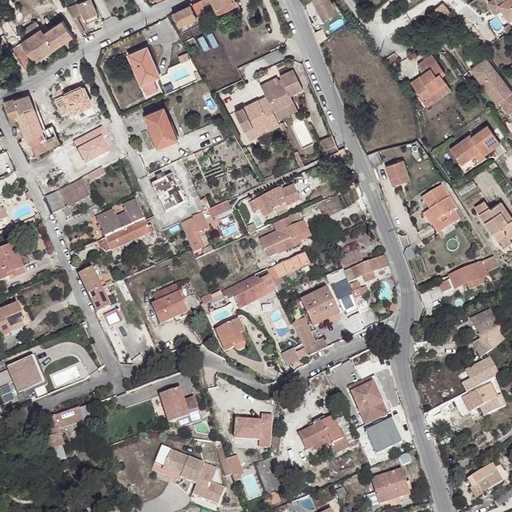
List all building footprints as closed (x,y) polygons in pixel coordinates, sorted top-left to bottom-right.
[(86,0),(85,0),(66,10),(71,20),(75,18),(80,16),(85,25),(97,19),(86,0)] [(233,0),(200,0),(171,13),(177,27),(196,18),(194,14),(204,10),(202,6),(211,1),(220,20),(238,11),(233,0)] [(311,0),(322,21),(336,13),(328,0),(311,0)] [(511,0),(495,0),(489,4),(496,15),(502,11),(509,23),(511,20),(511,0)] [(439,17),(448,10),(442,2),(433,9),(439,17)] [(58,12),(64,10),(61,3),(55,6),(58,12)] [(71,20),(80,35),(83,33),(75,18),(71,20)] [(61,22),(44,34),(43,34),(52,49),(71,37),(61,22)] [(26,39),(40,29),(37,24),(22,33),(26,39)] [(43,34),(44,34),(40,29),(26,39),(20,42),(33,62),(52,49),(43,34)] [(16,36),(20,42),(26,39),(22,33),(16,36)] [(25,67),(33,62),(20,42),(13,47),(25,67)] [(151,79),(154,77),(149,65),(153,63),(144,46),(125,55),(139,84),(144,94),(155,89),(151,79)] [(442,76),(446,74),(433,55),(428,47),(412,56),(416,64),(408,69),(410,72),(406,74),(415,91),(417,90),(420,95),(424,100),(447,84),(442,76)] [(486,58),(470,70),(496,103),(499,101),(508,114),(511,110),(511,92),(492,66),(486,58)] [(149,65),(154,77),(158,75),(153,63),(149,65)] [(277,81),(260,89),(265,100),(273,115),(294,104),(290,98),(303,92),(293,73),(280,79),(284,85),(280,87),(277,81)] [(427,105),(451,89),(447,84),(424,100),(427,105)] [(2,101),(3,105),(14,100),(21,98),(19,93),(2,101)] [(27,95),(21,98),(14,100),(3,105),(11,124),(17,121),(15,117),(33,109),(29,100),(27,95)] [(277,123),(273,115),(265,100),(257,104),(260,107),(245,115),(243,111),(235,115),(249,143),(257,139),(255,135),(277,123)] [(257,104),(243,111),(245,115),(260,107),(257,104)] [(298,113),(294,104),(273,115),(277,123),(298,113)] [(168,135),(175,132),(163,106),(139,116),(143,125),(145,123),(156,146),(170,140),(168,135)] [(17,121),(25,140),(42,133),(33,109),(15,117),(17,121)] [(257,139),(280,128),(277,123),(255,135),(257,139)] [(461,162),(477,153),(481,150),(483,154),(500,143),(488,126),(472,137),(470,135),(451,147),(461,162)] [(42,133),(25,140),(21,142),(24,151),(43,144),(46,153),(61,147),(54,129),(42,133)] [(333,135),(319,140),(325,156),(329,154),(339,149),(333,135)] [(339,149),(329,154),(331,158),(333,162),(347,156),(344,147),(339,149)] [(377,150),(367,154),(372,168),(382,164),(377,150)] [(410,178),(402,159),(386,165),(394,185),(410,178)] [(104,166),(89,175),(93,181),(108,173),(104,166)] [(84,178),(86,177),(81,169),(66,178),(67,180),(70,186),(84,178)] [(159,203),(180,194),(171,175),(150,185),(159,203)] [(54,195),(47,199),(54,216),(64,212),(67,221),(72,219),(69,210),(93,202),(84,178),(70,186),(54,195)] [(51,189),(54,195),(70,186),(67,180),(51,189)] [(285,204),(286,208),(301,202),(293,185),(284,189),(279,191),(278,188),(247,202),(252,213),(260,210),(264,219),(275,214),(273,210),(285,204)] [(325,218),(356,203),(350,188),(318,204),(325,218)] [(423,199),(431,211),(438,221),(435,223),(441,233),(459,223),(453,213),(457,211),(442,188),(423,199)] [(184,203),(180,194),(159,203),(163,212),(184,203)] [(109,250),(159,228),(153,216),(143,221),(134,200),(122,205),(126,214),(115,219),(112,211),(95,218),(104,239),(101,240),(106,252),(109,250)] [(506,233),(508,235),(511,232),(511,221),(499,202),(490,207),(486,200),(474,207),(496,240),(506,233)] [(229,209),(225,201),(206,209),(210,217),(229,209)] [(275,214),(286,208),(285,204),(273,210),(275,214)] [(438,221),(431,211),(425,215),(438,235),(441,233),(435,223),(438,221)] [(288,219),(291,226),(303,221),(299,213),(288,219)] [(179,224),(192,253),(200,249),(193,234),(197,232),(198,233),(204,230),(201,222),(203,220),(200,214),(179,224)] [(290,240),(307,232),(303,221),(291,226),(288,219),(274,225),(277,233),(282,243),(290,240)] [(245,228),(248,235),(255,232),(252,225),(245,228)] [(193,234),(200,249),(205,247),(198,233),(197,232),(193,234)] [(309,236),(307,232),(290,240),(293,244),(309,236)] [(282,243),(277,233),(259,241),(264,251),(266,250),(270,258),(277,255),(274,246),(282,243)] [(506,233),(496,240),(502,248),(511,242),(511,241),(508,235),(506,233)] [(294,247),(293,244),(290,240),(282,243),(274,246),(277,255),(294,247)] [(13,244),(0,248),(0,280),(8,277),(7,275),(22,269),(13,244)] [(358,250),(339,258),(343,268),(362,260),(358,250)] [(285,276),(292,273),(308,265),(303,255),(268,271),(273,281),(285,276)] [(428,256),(415,261),(423,280),(436,275),(428,256)] [(371,272),(386,266),(382,257),(351,269),(350,267),(343,269),(348,281),(363,275),(366,282),(374,279),(371,272)] [(500,267),(494,257),(450,275),(452,280),(440,285),(443,294),(469,283),(486,276),(485,273),(500,267)] [(90,271),(78,276),(96,315),(99,314),(114,307),(95,265),(89,267),(90,271)] [(0,280),(0,283),(24,274),(22,269),(7,275),(8,277),(0,280)] [(295,278),(292,273),(285,276),(287,282),(295,278)] [(486,276),(469,283),(472,291),(490,284),(486,276)] [(257,300),(255,294),(265,289),(261,281),(260,281),(258,279),(256,280),(254,278),(220,293),(220,292),(210,297),(211,299),(213,303),(227,297),(228,301),(234,298),(236,303),(238,309),(257,300)] [(159,325),(174,318),(172,314),(184,309),(181,300),(195,294),(190,282),(176,288),(175,286),(153,296),(156,302),(150,304),(159,325)] [(360,289),(359,289),(356,282),(349,285),(352,292),(355,300),(363,296),(360,289)] [(366,287),(360,289),(363,296),(369,294),(366,287)] [(311,328),(320,324),(324,323),(338,317),(327,291),(300,302),(309,323),(311,328)] [(211,299),(210,297),(208,292),(197,297),(199,304),(211,299)] [(10,327),(19,323),(23,323),(16,304),(0,309),(0,338),(12,334),(11,330),(10,327)] [(172,314),(174,318),(186,313),(184,309),(172,314)] [(506,345),(490,309),(469,318),(477,335),(475,335),(477,340),(469,343),(476,359),(506,345)] [(117,310),(104,316),(108,326),(122,320),(117,310)] [(239,331),(242,330),(237,317),(214,328),(224,348),(233,344),(234,345),(235,347),(237,347),(239,347),(241,346),(242,345),(243,343),(243,341),(242,337),(239,331)] [(339,320),(338,317),(324,323),(325,326),(339,320)] [(304,349),(308,356),(327,347),(324,338),(316,341),(306,318),(292,324),(304,349)] [(294,349),(281,355),(287,367),(300,361),(299,360),(308,356),(304,349),(296,352),(294,349)] [(472,378),(463,383),(468,392),(500,375),(491,358),(468,369),(472,378)] [(15,393),(40,384),(30,359),(6,368),(11,382),(15,393)] [(11,382),(6,368),(0,370),(5,384),(11,382)] [(358,378),(345,382),(348,389),(358,420),(381,413),(370,379),(360,382),(358,378)] [(491,382),(462,397),(470,411),(481,405),(485,414),(500,407),(495,398),(499,396),(491,382)] [(182,390),(162,396),(170,425),(178,422),(180,429),(193,425),(192,421),(201,418),(196,400),(186,403),(182,390)] [(47,420),(44,421),(48,432),(49,431),(51,436),(40,439),(47,460),(47,461),(48,462),(49,462),(50,463),(50,462),(51,462),(66,457),(63,447),(65,446),(59,428),(83,421),(85,427),(96,423),(90,406),(81,409),(81,408),(47,420)] [(341,423),(338,415),(297,435),(305,452),(314,448),(316,452),(330,446),(334,455),(347,449),(335,426),(341,423)] [(269,448),(273,417),(262,416),(261,423),(236,421),(234,438),(259,441),(258,447),(269,448)] [(383,418),(356,427),(362,447),(389,438),(383,418)] [(217,450),(226,478),(230,477),(222,449),(217,450)] [(172,453),(165,468),(183,477),(181,480),(197,487),(193,497),(218,509),(225,493),(212,487),(210,486),(216,473),(172,453)] [(410,454),(398,459),(401,466),(413,461),(410,454)] [(255,466),(260,479),(268,476),(274,473),(268,460),(255,465),(255,466)] [(463,482),(468,490),(471,488),(474,486),(480,495),(498,484),(488,467),(463,482)] [(165,468),(163,472),(181,480),(183,477),(165,468)] [(216,473),(210,486),(212,487),(218,474),(216,473)] [(407,498),(398,473),(369,483),(378,509),(407,498)] [(262,483),(272,506),(280,502),(276,493),(284,489),(278,476),(270,479),(262,483)] [(93,484),(91,484),(95,496),(105,503),(120,498),(113,477),(102,480),(93,484)] [(471,488),(476,497),(480,495),(474,486),(471,488)] [(343,490),(337,492),(340,501),(347,499),(343,490)] [(511,498),(511,490),(499,500),(503,505),(511,498)]
